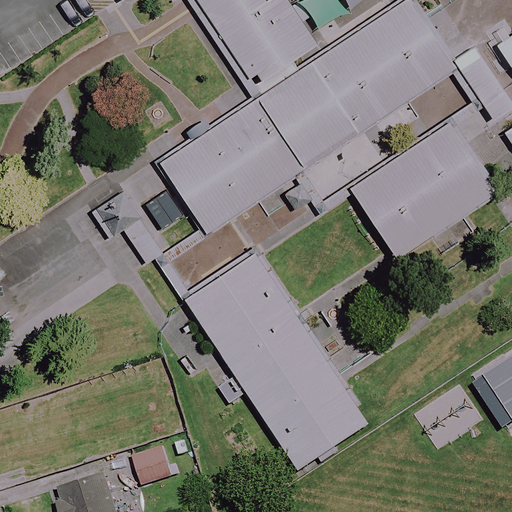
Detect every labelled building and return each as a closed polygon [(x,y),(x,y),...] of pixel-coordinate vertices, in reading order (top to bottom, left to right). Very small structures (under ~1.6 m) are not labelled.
[(452,65),(407,0),(389,0),(154,157),(203,231),(452,65)] [(186,0),(245,87),(310,43),(281,0),(186,0)] [(511,28),(492,42),(511,72),(511,28)] [(505,89),(474,42),(450,58),(481,105),(505,89)] [(484,198),(437,128),(336,195),(383,265),(484,198)] [(116,188),(83,210),(103,240),(136,218),(116,188)] [(373,426),(255,250),(178,301),(297,477),(373,426)] [(107,443),(89,387),(27,406),(40,448),(75,436),(80,452),(107,443)] [(184,431),(178,411),(150,420),(156,440),(184,431)] [(173,476),(163,446),(134,456),(144,486),(173,476)] [(114,498),(106,474),(58,490),(65,511),(140,511),(134,491),(114,498)]
